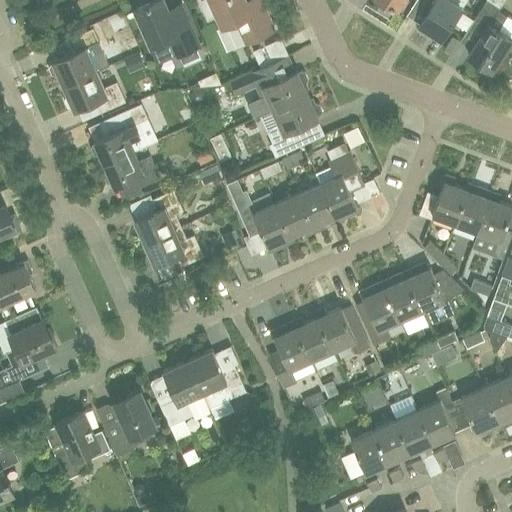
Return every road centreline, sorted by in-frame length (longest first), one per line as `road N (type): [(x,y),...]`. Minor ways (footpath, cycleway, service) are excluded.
road 1 (residential): [(141,342),(391,233),(441,103)]
road 2 (residential): [(441,103),(354,70),(311,0)]
road 3 (residential): [(64,212),(0,65)]
road 4 (residential): [(109,356),(57,244),(64,212)]
road 5 (residential): [(141,342),(90,230),(64,212)]
